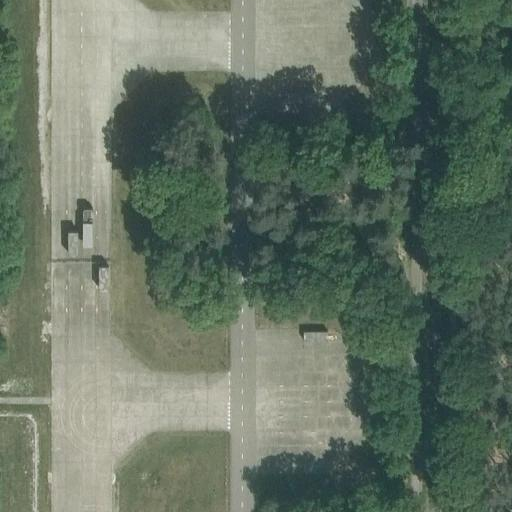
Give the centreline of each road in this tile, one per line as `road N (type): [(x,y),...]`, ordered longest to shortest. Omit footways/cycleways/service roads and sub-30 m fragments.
road 1 (track): [(455,0),(457,511)]
road 2 (unclassified): [(240,511),(242,0)]
